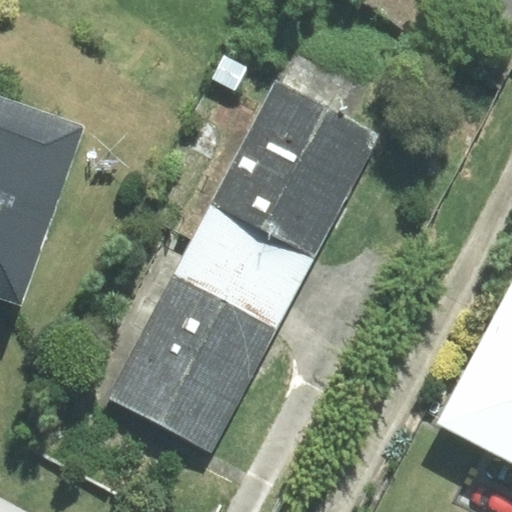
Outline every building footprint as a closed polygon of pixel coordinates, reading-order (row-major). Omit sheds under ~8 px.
[(341,115),(360,78),(302,48),(284,84),(278,81),(194,240),(298,296),(383,136),(341,115)] [(214,80),(236,94),(250,69),(227,57),(214,80)] [(0,302),(27,312),(91,133),(0,99),(0,302)] [(213,454),(298,296),(194,240),(109,399),(213,454)] [(511,296),(442,429),(511,465),(511,296)]
